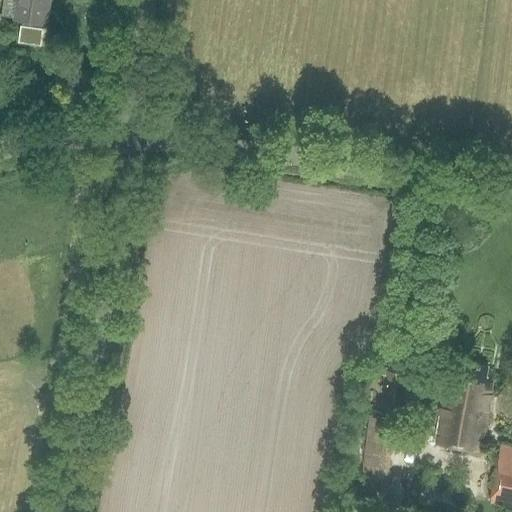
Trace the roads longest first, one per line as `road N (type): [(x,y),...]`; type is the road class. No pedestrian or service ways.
road 1 (unclassified): [(70,511),(142,141)]
road 2 (tertiary): [(142,141),(511,186)]
road 3 (tertiary): [(0,161),(54,146),(142,141)]
road 4 (unclassified): [(142,141),(160,0)]
